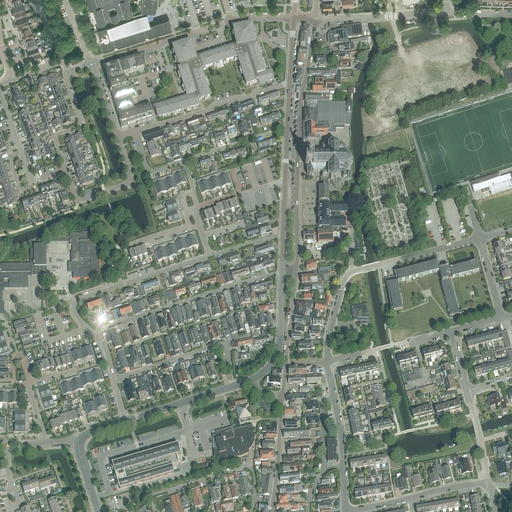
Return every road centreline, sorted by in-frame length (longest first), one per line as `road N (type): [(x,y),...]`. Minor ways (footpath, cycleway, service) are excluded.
road 1 (residential): [(315,17),(300,100),(296,269)]
road 2 (residential): [(325,361),(348,274),(479,238)]
road 3 (residential): [(251,511),(254,473),(247,467),(97,510)]
road 4 (residential): [(95,335),(282,271)]
road 5 (residential): [(95,335),(75,313),(76,300),(209,256)]
road 6 (residential): [(134,130),(289,84)]
road 7 (residential): [(113,379),(254,333)]
road 8 (residential): [(91,64),(230,21)]
road 9 (residential): [(348,511),(489,483)]
road 10 (residential): [(66,169),(79,201),(127,183),(116,135)]
road 11 (tertiary): [(124,421),(251,379)]
road 12 (tertiary): [(251,379),(266,371),(279,345),(282,271)]
road 13 (residential): [(66,169),(54,137),(81,124),(68,72)]
